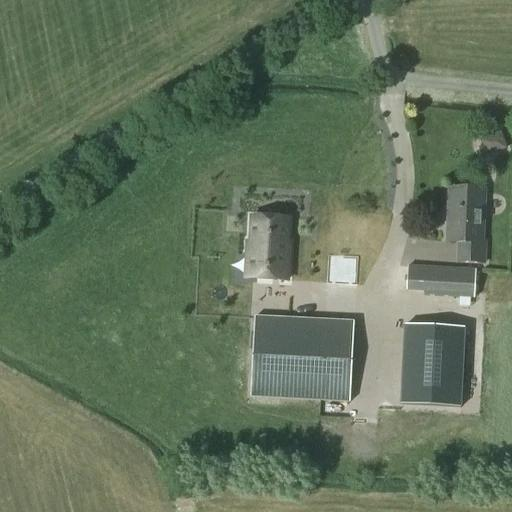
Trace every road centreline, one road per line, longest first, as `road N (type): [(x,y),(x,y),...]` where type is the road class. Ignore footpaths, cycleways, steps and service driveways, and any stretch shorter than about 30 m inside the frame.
road 1 (unclassified): [(0,205),(344,0)]
road 2 (unknown): [(385,62),(394,300),(412,312),(451,315)]
